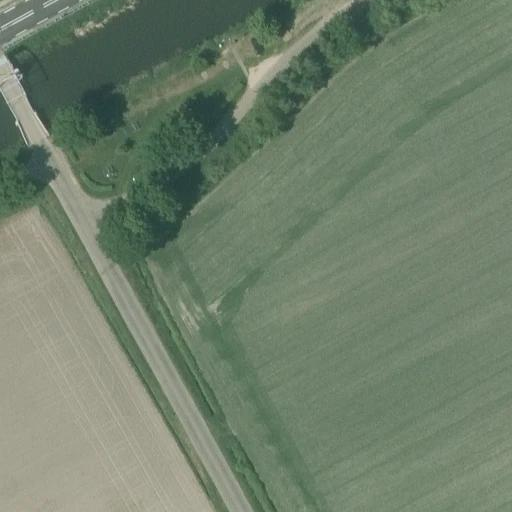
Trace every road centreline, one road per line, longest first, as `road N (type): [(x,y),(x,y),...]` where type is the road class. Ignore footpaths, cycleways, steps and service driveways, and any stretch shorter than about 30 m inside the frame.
road 1 (unclassified): [(87,236),(221,131),(317,31),(371,0)]
road 2 (unclassified): [(236,511),(87,236)]
road 3 (unclassified): [(87,236),(0,71)]
